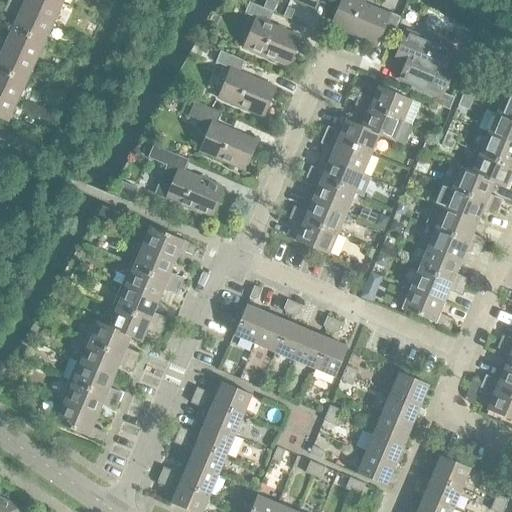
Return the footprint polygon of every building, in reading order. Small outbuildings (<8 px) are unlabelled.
[(7,0),(7,2),(52,23),(61,3),(54,0),(7,0)] [(388,11),(387,13),(354,0),(342,0),(332,25),(376,43),(381,32),(392,36),(401,16),(388,11)] [(268,23),(273,11),(248,1),(243,13),(255,18),(244,47),(288,65),(300,35),(268,23)] [(12,29),(43,42),(52,23),(7,2),(2,12),(17,18),(12,29)] [(0,35),(0,46),(34,62),(43,42),(12,29),(7,39),(0,35)] [(437,105),(449,110),(454,98),(443,93),(454,65),(446,61),(451,48),(407,30),(395,60),(402,63),(395,80),(411,86),(409,92),(437,104),(437,105)] [(0,70),(25,82),(34,62),(0,46),(0,70)] [(239,71),(244,60),(220,51),(215,63),(231,69),(219,99),(263,116),(275,85),(239,71)] [(0,94),(16,101),(25,82),(0,70),(0,94)] [(358,93),(355,100),(402,120),(410,100),(378,87),(373,99),(358,93)] [(463,91),(460,99),(471,103),(474,96),(463,91)] [(511,95),(504,93),(497,110),(511,116),(511,95)] [(16,101),(0,94),(0,118),(7,121),(16,101)] [(471,103),(460,99),(457,106),(468,110),(471,103)] [(365,117),(362,126),(361,127),(377,133),(377,134),(403,145),(411,125),(402,121),(402,120),(355,100),(351,111),(365,117)] [(217,124),(222,112),(194,101),(187,117),(211,127),(201,153),(245,170),(257,140),(217,124)] [(449,110),(437,105),(434,113),(441,116),(435,129),(441,132),(450,111),(449,110)] [(489,131),(511,140),(511,116),(497,110),(489,131)] [(361,127),(362,126),(345,119),(340,132),(326,127),(323,135),(369,153),(377,134),(377,133),(361,127)] [(447,131),(444,138),(454,143),(457,135),(447,131)] [(480,151),(511,163),(511,140),(489,131),(480,151)] [(361,173),(369,153),(323,135),(320,143),(333,148),(328,160),(361,173)] [(454,143),(444,138),(441,145),(451,150),(454,143)] [(426,140),(422,151),(430,154),(434,143),(426,140)] [(187,159),(163,149),(153,145),(147,158),(166,165),(154,195),(167,200),(167,199),(211,217),(224,186),(183,170),(187,159)] [(493,180),(493,181),(505,186),(508,179),(511,180),(511,163),(480,151),(473,170),(472,171),(493,180)] [(353,194),(361,173),(328,160),(323,172),(310,166),(307,175),(353,194)] [(472,171),(473,170),(461,166),(452,187),(499,206),(502,198),(488,192),(493,181),(493,180),(472,171)] [(316,189),(311,200),(345,214),(353,194),(307,175),(303,184),(316,189)] [(121,181),(116,194),(129,200),(134,190),(131,185),(121,181)] [(444,207),(476,220),(481,209),(495,215),(499,206),(452,187),(444,207)] [(336,234),(345,214),(311,200),(307,211),(293,206),(290,215),(336,234)] [(401,200),(397,212),(405,215),(408,208),(406,202),(401,200)] [(435,227),(482,246),(485,238),(471,232),(476,220),(444,207),(443,208),(433,204),(425,223),(435,227)] [(101,206),(98,213),(108,218),(112,210),(101,206)] [(377,216),(374,224),(384,228),(389,217),(382,214),(377,216)] [(328,254),(336,234),(290,215),(286,223),(300,228),(295,240),(328,254)] [(393,221),(388,231),(399,236),(402,229),(400,224),(393,221)] [(136,244),(175,260),(179,250),(192,255),(196,246),(143,225),(136,244)] [(427,248),(459,261),(464,249),(478,255),(482,246),(435,227),(427,248)] [(383,242),(379,252),(390,257),(393,250),(391,245),(383,242)] [(127,265),(180,287),(183,278),(169,273),(175,260),(136,244),(127,265)] [(368,247),(365,255),(371,258),(375,250),(368,247)] [(419,268),(465,287),(468,278),(455,272),(459,261),(427,248),(419,268)] [(379,252),(375,263),(382,266),(387,264),(390,257),(379,252)] [(119,285),(158,301),(162,291),(176,296),(180,287),(127,265),(119,285)] [(411,288),(442,301),(447,289),(461,295),(465,287),(419,268),(411,288)] [(371,272),(366,282),(378,287),(383,276),(371,271),(371,272)] [(111,305),(163,326),(167,318),(153,313),(158,301),(119,285),(111,305)] [(254,285),(249,297),(254,299),(258,298),(262,289),(254,285)] [(438,312),(442,301),(411,288),(402,309),(448,327),(452,318),(438,312)] [(290,314),(295,302),(287,299),(283,308),(285,312),(290,314)] [(302,306),(295,302),(290,314),(294,316),(298,315),(302,306)] [(130,337),(130,336),(142,341),(146,330),(160,336),(163,326),(111,305),(103,325),(130,337)] [(254,343),(266,313),(246,305),(233,334),(254,343)] [(254,343),(274,351),(286,322),(266,313),(254,343)] [(325,329),(329,331),(334,319),(327,316),(323,325),(325,329)] [(334,319),(329,331),(334,333),(338,331),(342,322),(334,319)] [(125,350),(130,337),(103,325),(90,321),(82,341),(135,362),(137,355),(125,350)] [(274,351),(294,360),(306,330),(286,322),(274,351)] [(294,360),(314,368),(326,338),(306,330),(294,360)] [(511,340),(501,336),(498,343),(511,349),(511,340)] [(346,347),(326,338),(314,368),(334,376),(346,347)] [(74,361),(113,377),(117,367),(130,373),(135,362),(82,341),(74,361)] [(508,359),(504,369),(511,372),(511,349),(498,343),(494,353),(508,359)] [(66,382),(117,402),(121,394),(108,389),(113,377),(74,361),(66,382)] [(346,365),(343,373),(355,378),(358,370),(346,365)] [(484,376),(481,383),(511,396),(511,372),(504,369),(498,382),(484,376)] [(390,392),(420,404),(428,384),(398,371),(390,392)] [(355,378),(343,373),(340,380),(352,385),(355,378)] [(58,402),(97,418),(101,407),(114,412),(117,402),(66,382),(58,402)] [(213,403),(242,415),(251,394),(222,382),(213,403)] [(511,419),(511,396),(481,383),(477,393),(491,398),(487,409),(511,419)] [(196,387),(193,395),(205,399),(207,395),(206,391),(196,387)] [(381,412),(411,425),(420,404),(390,392),(381,412)] [(205,399),(193,395),(190,402),(199,406),(203,404),(205,399)] [(97,418),(58,402),(49,422),(101,443),(104,434),(92,429),(97,418)] [(205,423),(234,435),(242,415),(213,403),(205,423)] [(329,405),(326,413),(338,418),(341,410),(329,405)] [(373,433),(402,445),(411,425),(381,412),(373,433)] [(338,418),(326,413),(323,420),(335,425),(338,418)] [(196,443),(225,455),(234,435),(205,423),(196,443)] [(180,427),(177,434),(188,439),(190,435),(189,431),(180,427)] [(364,453),(394,465),(402,445),(373,433),(364,453)] [(188,439),(177,434),(173,442),(182,446),(186,444),(188,439)] [(188,462),(217,475),(225,455),(196,443),(188,462)] [(309,453),(321,458),(324,451),(312,446),(309,453)] [(280,462),(285,450),(277,447),(272,458),(280,462)] [(394,465),(364,453),(356,473),(385,486),(394,465)] [(430,475),(461,488),(470,468),(439,455),(430,475)] [(312,475),(317,464),(310,460),(305,472),(312,475)] [(180,482),(209,494),(217,475),(188,462),(180,482)] [(325,467),(317,464),(312,475),(320,479),(325,467)] [(163,467),(160,474),(172,479),(174,474),(172,470),(163,467)] [(172,479),(160,474),(157,482),(166,486),(170,484),(172,479)] [(422,495),(453,508),(461,488),(430,475),(422,495)] [(345,489),(352,492),(357,480),(350,477),(345,489)] [(357,480),(352,492),(360,495),(365,483),(357,480)] [(192,511),(201,511),(209,494),(180,482),(171,503),(192,511)] [(493,502),(505,507),(508,499),(496,494),(493,502)] [(273,511),(277,504),(257,495),(249,511),(273,511)] [(415,511),(451,511),(453,508),(422,495),(415,511)] [(19,511),(22,507),(0,498),(0,511),(19,511)] [(496,511),(502,511),(505,507),(493,502),(490,509),(496,511)]
